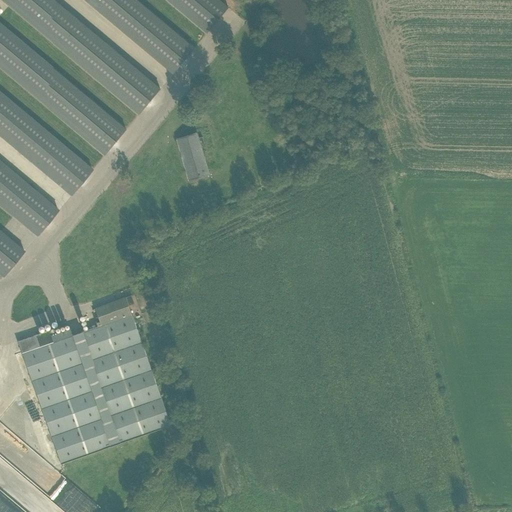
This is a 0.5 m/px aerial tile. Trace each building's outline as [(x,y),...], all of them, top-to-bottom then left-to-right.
[(161,89),(54,0),(0,0),(139,116),(161,89)] [(196,49),(137,0),(83,0),(173,75),(196,49)] [(227,8),(217,0),(165,0),(206,33),(227,8)] [(127,129),(0,23),(0,67),(105,155),(127,129)] [(92,168),(0,92),(0,136),(71,194),(92,168)] [(207,174),(196,132),(176,137),(187,179),(207,174)] [(59,210),(0,161),(0,205),(38,237),(59,210)] [(25,251),(0,230),(0,274),(3,277),(25,251)] [(60,463),(169,425),(126,300),(93,312),(98,324),(53,340),(49,329),(18,340),(60,463)]
